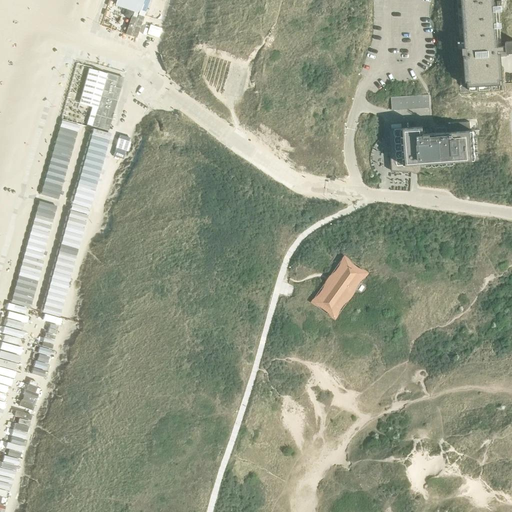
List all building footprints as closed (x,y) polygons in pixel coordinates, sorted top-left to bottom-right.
[(152,43),(166,0),(126,0),(116,31),(152,43)] [(501,42),(498,43),(496,19),(496,10),(501,7),(500,4),(501,4),(501,0),(463,0),(463,2),(461,2),(462,3),(463,3),(465,18),(463,18),(463,20),(465,20),(466,35),(464,35),(464,36),(466,36),(467,47),(462,48),(462,49),(462,54),(465,54),(466,75),(467,86),(469,86),(469,84),(477,84),(477,86),(478,86),(478,84),(489,83),(489,85),(491,85),(491,83),(499,82),(499,84),(500,84),(500,80),(499,56),(501,56),(506,56),(506,53),(511,52),(511,40),(505,41),(505,42),(501,42)] [(121,125),(134,85),(88,70),(75,110),(121,125)] [(413,108),(421,107),(420,94),(412,95),(413,108)] [(427,94),(420,94),(421,107),(428,107),(427,94)] [(405,95),(397,96),(398,109),(406,108),(405,95)] [(405,95),(406,108),(413,108),(412,95),(405,95)] [(398,109),(397,96),(390,96),(391,109),(398,109)] [(422,127),(388,129),(391,171),(410,172),(411,164),(424,163),(424,166),(425,166),(425,163),(431,163),(431,165),(432,165),(432,163),(438,162),(439,165),(439,164),(439,162),(446,162),(446,164),(446,162),(453,161),(453,163),(453,161),(474,160),(472,130),(469,130),(468,122),(450,123),(450,132),(422,134),(422,127)] [(76,131),(58,125),(39,193),(57,198),(76,131)] [(88,134),(40,310),(57,315),(107,139),(88,134)] [(56,205),(38,200),(9,301),(29,306),(56,205)] [(346,261),(316,302),(333,315),(363,273),(346,261)] [(26,316),(28,309),(10,303),(8,310),(26,316)] [(33,367),(44,371),(50,352),(55,338),(44,334),(33,367)] [(0,363),(0,405),(6,381),(7,381),(11,366),(0,363)] [(26,383),(19,406),(33,410),(40,387),(26,383)] [(0,479),(14,483),(27,418),(12,414),(8,433),(9,433),(4,455),(2,454),(0,465),(0,464),(0,479)]
